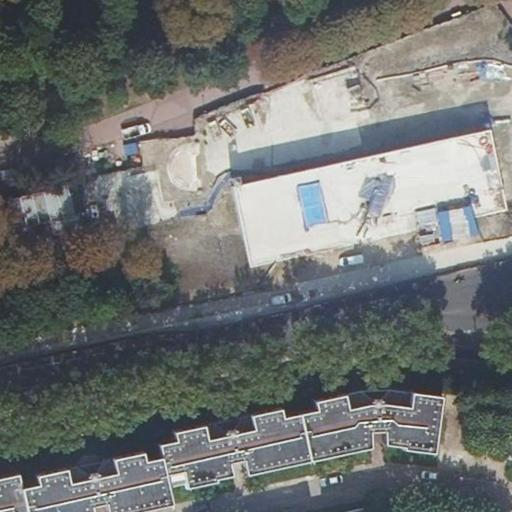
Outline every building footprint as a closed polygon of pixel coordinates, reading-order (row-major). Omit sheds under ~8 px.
[(511,85),(403,104),(410,142),(399,155),(394,156),(396,168),(415,184),(432,181),(445,192),(459,190),(469,192),(486,206),(489,222),(511,218),(511,85)] [(83,263),(82,257),(60,261),(61,267),(63,267),(81,263),(83,263)] [(0,511),(92,511),(91,505),(104,502),(105,511),(118,511),(124,511),(130,511),(153,506),(152,502),(149,489),(166,485),(164,474),(181,469),(184,481),(184,486),(216,480),(216,476),(231,474),(228,462),(243,459),(245,473),(369,445),(369,432),(383,431),(384,445),(402,445),(402,449),(431,452),(439,396),(386,389),(386,392),(386,409),(381,410),(379,398),(378,398),(377,398),(377,397),(375,397),(373,397),(371,397),(371,398),(370,398),(369,398),(369,399),(368,399),(368,400),(368,401),(367,401),(366,404),(365,410),(360,409),(360,392),(359,389),(312,400),(314,408),(280,416),(279,408),(238,416),(239,420),(242,435),(237,437),(234,428),(234,427),(234,426),(233,426),(233,425),(232,425),(232,424),(231,424),(230,424),(230,423),(226,423),(226,424),(225,424),(224,425),(223,425),(223,426),(222,426),(222,428),(221,429),(221,430),(222,440),(216,441),(213,426),(212,421),(172,430),(174,439),(157,444),(160,456),(143,460),(141,452),(101,461),(101,464),(104,480),(100,481),(94,470),(94,469),(93,469),(91,469),(91,468),(89,468),(89,469),(87,469),(86,469),(86,470),(85,470),(85,471),(84,471),(84,472),(83,472),(84,484),(79,485),(76,468),(75,466),(34,475),(36,482),(20,486),(17,473),(0,476),(0,511)] [(221,430),(213,426),(216,441),(222,440),(221,430)] [(101,464),(94,470),(100,481),(104,480),(101,464)] [(166,485),(184,481),(181,469),(164,474),(166,485)] [(169,498),(166,485),(149,489),(152,502),(169,498)]
